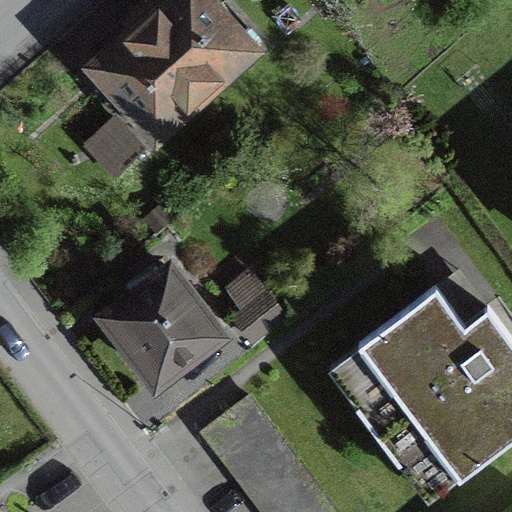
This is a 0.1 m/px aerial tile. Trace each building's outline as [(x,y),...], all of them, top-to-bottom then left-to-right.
[(202,0),(168,0),(92,68),(154,136),(249,51),(202,0)] [(167,271),(105,318),(153,383),(216,336),(167,271)] [(438,279),(340,353),(442,489),(511,436),(511,334),(487,301),(474,310),(466,317),(438,279)] [(265,298),(233,323),(249,343),(281,318),(265,298)] [(330,511),(242,396),(200,428),(264,511),(330,511)]
